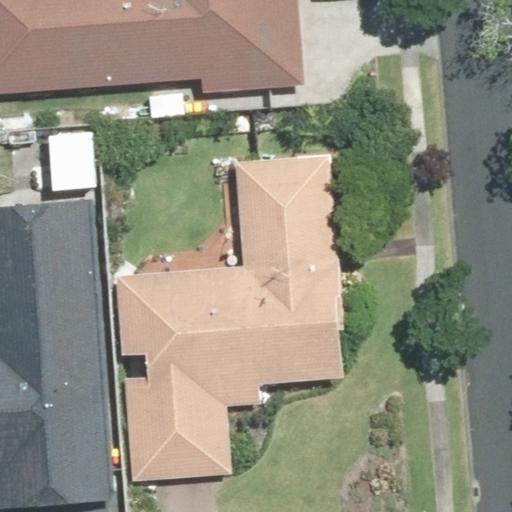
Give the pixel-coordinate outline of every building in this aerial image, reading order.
[(0,0),(0,91),(216,75),(217,87),(315,80),(309,0),(0,0)] [(156,93),(158,114),(194,110),(192,89),(156,93)] [(75,164),(101,164),(101,129),(75,130),(75,164)] [(353,261),(351,240),(344,150),(251,157),(253,178),(259,265),(138,275),(128,276),(134,353),(159,352),(161,374),(134,377),(142,476),(160,475),(217,470),(240,468),(235,402),(273,399),(271,379),(362,372),(353,261)] [(8,506),(128,495),(103,197),(0,204),(0,482),(6,482),(8,506)]
